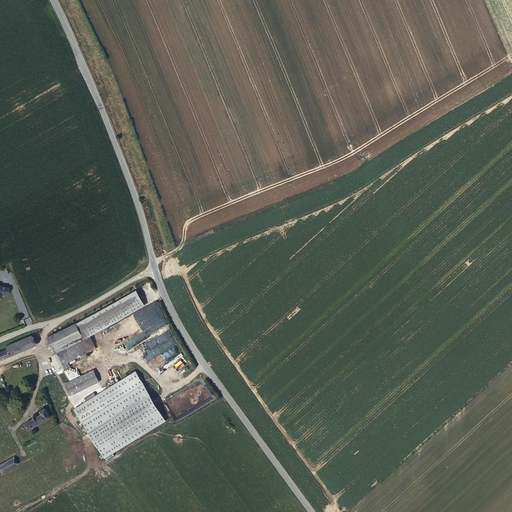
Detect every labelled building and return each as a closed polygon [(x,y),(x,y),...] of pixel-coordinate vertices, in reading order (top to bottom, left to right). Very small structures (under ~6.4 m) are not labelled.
[(0,292),(10,295),(11,290),(0,287),(0,292)] [(131,292),(72,324),(78,336),(84,333),(137,303),(131,292)] [(153,312),(158,325),(135,334),(139,343),(155,337),(157,343),(172,337),(169,330),(168,330),(165,322),(157,302),(150,305),(152,312),(153,312)] [(78,336),(72,324),(44,339),(50,350),(78,336)] [(78,336),(50,350),(46,353),(51,364),(49,366),(51,370),(59,366),(57,362),(90,345),(84,333),(78,336)] [(0,360),(31,347),(27,338),(3,348),(4,350),(0,352),(0,360)] [(59,385),(65,396),(92,380),(85,370),(59,385)] [(78,421),(101,458),(130,439),(161,420),(130,370),(80,401),(88,414),(78,421)] [(21,427),(24,432),(47,419),(41,409),(35,412),(37,416),(33,419),(32,417),(30,419),(30,421),(21,427)] [(0,474),(14,466),(10,460),(0,466),(0,474)]
